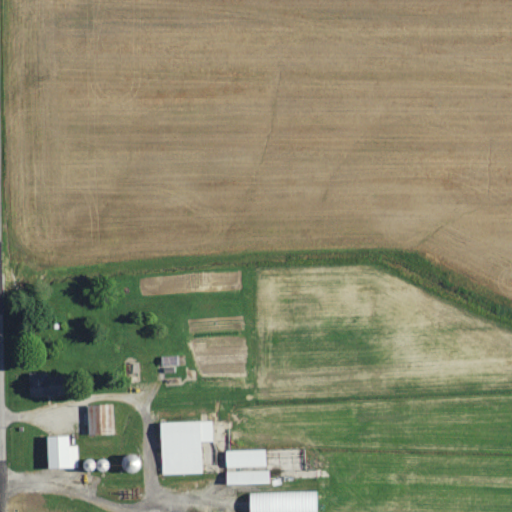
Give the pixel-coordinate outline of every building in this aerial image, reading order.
[(33,396),(68,395),(68,376),(50,376),(50,371),(32,371),(33,396)] [(117,433),(116,404),(91,405),(92,434),(117,433)] [(165,474),(205,473),(204,441),(216,441),(215,421),(164,422),(165,474)] [(52,436),(54,468),(82,467),(81,445),(75,445),(74,435),(52,436)] [(268,449),(229,450),(230,484),(273,483),(273,471),(269,471),(268,449)] [(254,492),(254,511),(321,511),(321,491),(254,492)]
